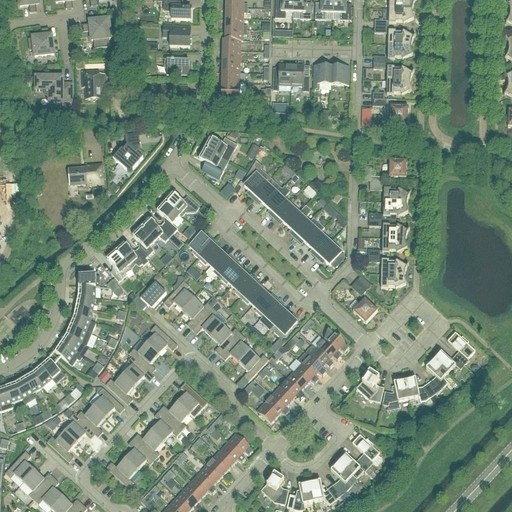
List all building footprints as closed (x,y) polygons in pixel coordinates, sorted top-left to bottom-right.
[(18,0),(20,9),(29,8),(30,15),(36,14),(36,15),(37,15),(36,7),(39,7),(38,0),(18,0)] [(55,0),(56,5),(65,4),(66,11),(72,10),(72,11),(73,11),(72,3),(75,3),(74,0),(55,0)] [(86,0),(87,1),(90,1),(91,9),(91,8),(98,8),(97,0),(100,0),(86,0)] [(243,0),(226,0),(226,11),(248,11),(248,6),(244,6),(244,0),(243,0)] [(286,14),(293,14),(293,0),(281,0),(281,7),(275,7),(275,21),(285,21),(286,14)] [(293,0),(293,14),(301,14),(301,21),(311,22),(311,8),(306,8),(306,0),(293,0)] [(325,15),(333,15),(333,0),(321,0),(321,8),(315,8),(315,22),(325,22),(325,15)] [(333,0),(333,15),(341,15),(341,22),(351,23),(351,9),(346,9),(346,0),(333,0)] [(389,0),(389,11),(412,12),(412,10),(413,9),(413,8),(413,6),(414,5),(415,4),(416,2),(416,1),(415,2),(414,3),(408,0),(389,0)] [(191,9),(179,8),(179,1),(163,1),(163,12),(165,14),(171,14),(171,21),(191,22),(191,9)] [(226,11),(225,21),(244,22),(244,16),(247,16),(248,11),(226,11)] [(412,12),(389,11),(389,23),(375,23),(374,35),(386,35),(386,29),(389,29),(389,25),(396,25),(396,24),(402,24),(403,26),(414,21),(414,22),(415,23),(416,23),(415,22),(414,20),(413,19),(413,18),(413,16),(412,15),(412,13),(412,12)] [(94,51),(93,51),(94,52),(96,51),(98,51),(100,50),(102,50),(104,50),(106,50),(109,50),(111,50),(111,49),(110,49),(109,41),(111,41),(109,21),(89,23),(90,26),(82,27),(82,28),(83,28),(83,34),(90,33),(91,43),(93,42),(94,51)] [(225,21),(225,32),(247,33),(247,28),(243,28),(244,22),(225,21)] [(170,40),(170,49),(190,50),(191,30),(164,29),(163,40),(170,40)] [(48,30),(41,31),(42,38),(33,39),(33,41),(29,41),(30,52),(34,52),(35,59),(54,57),(52,37),(49,38),(48,30)] [(225,32),(225,42),(225,43),(241,43),(243,44),(243,37),(247,37),(247,33),(225,32)] [(388,33),(388,47),(411,48),(411,47),(411,46),(411,45),(412,44),(412,42),(413,41),(414,40),(414,38),(415,37),(414,38),(413,39),(403,33),(402,35),(395,35),(396,33),(388,33)] [(223,42),(223,53),(241,54),(241,43),(225,43),(225,42),(223,42)] [(411,48),(388,47),(387,61),(395,61),(395,60),(401,60),(402,62),(412,56),(413,58),(414,59),(415,59),(414,58),(413,56),(412,54),(412,52),(411,51),(411,49),(411,48)] [(223,53),(222,64),(240,65),(241,54),(223,53)] [(183,64),(184,57),(165,56),(164,69),(167,71),(167,77),(189,78),(189,64),(183,64)] [(222,64),(222,75),(240,75),(240,65),(222,64)] [(279,88),(291,88),(292,68),(279,68),(279,78),(273,78),(273,93),(279,93),(279,88)] [(292,68),(291,88),(303,88),(303,94),(309,94),(309,79),(303,79),(304,68),(292,68)] [(331,87),(332,69),(314,68),(313,91),(320,92),(320,87),(331,87)] [(350,70),(332,69),(331,87),(349,88),(350,70)] [(387,69),(387,83),(410,84),(410,83),(410,82),(410,81),(411,79),(411,78),(412,77),(413,75),(413,74),(414,73),(413,74),(412,75),(402,69),(401,71),(394,71),(394,69),(387,69)] [(114,75),(115,97),(126,96),(125,74),(114,75)] [(222,75),(222,86),(240,86),(240,75),(222,75)] [(102,89),(105,89),(105,76),(82,77),(82,90),(85,90),(86,102),(103,102),(102,89)] [(49,106),(63,106),(63,103),(72,103),(72,86),(58,86),(58,85),(57,84),(56,84),(56,79),(36,79),(36,93),(43,93),(43,95),(44,96),(45,98),(47,99),(49,99),(49,106)] [(410,84),(387,83),(386,97),(394,97),(394,96),(400,96),(401,98),(411,92),(412,94),(413,95),(414,95),(413,93),(412,92),(411,91),(411,90),(411,88),(410,87),(410,85),(410,84)] [(222,86),(221,97),(239,97),(240,86),(222,86)] [(161,106),(178,106),(178,100),(188,100),(188,88),(162,88),(161,106)] [(239,97),(221,97),(221,108),(239,108),(239,102),(243,102),(243,97),(239,97)] [(269,97),(266,97),(261,97),(261,106),(269,106),(269,97)] [(390,126),(395,126),(399,129),(401,126),(408,126),(408,109),(398,109),(395,106),(393,108),(391,108),(390,126)] [(137,155),(140,151),(139,138),(125,139),(126,140),(127,147),(123,152),(122,151),(113,161),(127,172),(128,173),(132,173),(133,172),(143,160),(137,155)] [(210,141),(204,151),(222,160),(224,156),(232,157),(238,147),(225,140),(221,147),(210,141)] [(222,160),(204,151),(199,161),(210,167),(207,174),(220,181),(226,169),(219,165),(222,160)] [(312,170),(323,167),(321,158),(310,161),(312,170)] [(391,180),(392,182),(396,180),(406,180),(406,163),(400,163),(399,160),(394,163),(389,162),(389,180),(391,180)] [(86,170),(69,172),(70,188),(88,187),(88,189),(104,187),(102,167),(86,168),(86,170)] [(314,170),(315,179),(323,178),(321,169),(314,170)] [(271,181),(260,171),(244,189),(248,193),(246,196),(252,202),(271,181)] [(282,191),(271,181),(252,202),(259,208),(262,205),(266,209),(282,191)] [(282,191),(266,209),(269,212),(267,215),(273,221),(290,204),(285,199),(289,194),(284,189),(282,191)] [(384,191),(383,205),(406,205),(407,204),(407,202),(407,201),(408,200),(408,198),(409,197),(410,196),(411,195),(410,194),(409,196),(408,197),(399,191),(397,193),(391,193),(391,191),(384,191)] [(173,196),(165,205),(180,218),(187,209),(193,214),(198,209),(187,199),(182,204),(173,196)] [(333,202),(337,205),(341,199),(337,196),(333,202)] [(283,225),(287,228),(299,215),(295,212),(297,210),(290,204),(273,221),(280,228),(283,225)] [(167,222),(163,227),(174,237),(178,231),(172,226),(180,218),(165,205),(157,213),(167,222)] [(406,205),(383,205),(383,216),(369,216),(369,222),(396,223),(397,217),(398,219),(408,214),(409,215),(410,217),(410,216),(409,215),(408,214),(408,212),(407,211),(407,210),(407,208),(406,207),(406,205)] [(299,215),(287,228),(291,232),(288,235),(295,241),(311,223),(306,219),(311,213),(305,208),(299,215)] [(311,223),(295,241),(301,247),(304,244),(308,248),(320,235),(324,230),(313,221),(311,223)] [(149,222),(141,230),(155,244),(159,240),(165,245),(174,237),(163,227),(159,231),(149,222)] [(383,229),(382,241),(405,241),(406,240),(406,238),(406,237),(407,236),(407,234),(408,233),(409,232),(410,231),(409,230),(408,232),(407,233),(397,227),(396,229),(396,223),(369,222),(369,229),(383,229)] [(142,247),(138,252),(146,261),(154,253),(151,248),(155,244),(141,230),(133,238),(142,247)] [(309,254),(316,261),(332,243),(325,237),(324,238),(320,235),(308,248),(312,251),(309,254)] [(192,255),(199,261),(215,243),(208,237),(206,240),(201,236),(189,249),(193,253),(192,255)] [(405,241),(382,241),(382,255),(389,255),(389,253),(396,253),(397,255),(407,250),(408,251),(409,253),(409,252),(408,251),(407,250),(407,248),(406,247),(406,246),(406,244),(405,243),(405,241)] [(207,266),(211,269),(223,256),(219,253),(222,250),(215,243),(199,261),(205,267),(207,266)] [(332,243),(316,261),(322,267),(325,264),(329,268),(341,255),(337,251),(339,249),(332,243)] [(125,246),(116,253),(129,268),(133,265),(139,269),(142,267),(144,268),(149,264),(146,261),(138,252),(133,256),(125,246)] [(129,268),(116,253),(107,261),(115,271),(111,275),(119,284),(127,277),(124,272),(129,268)] [(213,274),(220,281),(236,263),(229,257),(227,260),(223,256),(211,269),(214,272),(213,274)] [(228,285),(232,289),(244,276),(240,272),(243,269),(236,263),(220,281),(226,287),(228,285)] [(382,263),(381,277),(404,277),(405,276),(405,274),(405,273),(406,272),(406,270),(407,269),(408,268),(409,267),(408,266),(406,269),(396,263),(395,265),(389,265),(389,263),(382,263)] [(79,278),(79,289),(96,289),(96,277),(93,277),(90,274),(85,278),(79,278)] [(234,294),(241,300),(257,283),(251,276),(248,279),(244,276),(232,289),(236,292),(234,294)] [(404,277),(381,277),(381,291),(388,291),(388,289),(395,289),(396,291),(406,286),(407,287),(408,288),(406,286),(406,284),(405,283),(405,282),(405,280),(404,279),(404,277)] [(361,278),(356,283),(366,293),(371,287),(361,278)] [(107,287),(110,290),(116,285),(113,282),(107,287)] [(249,305),(253,308),(265,295),(261,292),(264,289),(257,283),(241,300),(248,307),(249,305)] [(366,293),(356,283),(351,289),(361,298),(366,293)] [(174,305),(183,314),(195,301),(186,293),(189,289),(184,284),(164,306),(169,311),(174,305)] [(116,285),(110,290),(113,293),(118,288),(116,285)] [(132,304),(142,313),(147,308),(148,308),(150,307),(154,310),(166,296),(155,286),(141,301),(138,298),(132,304)] [(79,289),(78,299),(96,301),(96,289),(79,289)] [(255,314),(262,320),(278,302),(272,296),(269,299),(265,295),(253,308),(257,312),(255,314)] [(78,299),(76,309),(93,312),(96,301),(78,299)] [(187,327),(192,332),(212,310),(207,305),(204,309),(195,301),(183,314),(192,322),(187,327)] [(361,321),(366,326),(378,313),(370,306),(369,302),(367,303),(365,301),(353,314),(356,317),(358,322),(361,321)] [(285,308),(278,302),(262,320),(259,323),(270,333),(271,332),(286,315),(282,311),(285,308)] [(20,307),(8,316),(14,325),(27,316),(20,307)] [(76,309),(74,319),(91,324),(93,312),(76,309)] [(202,331),(211,340),(223,327),(214,319),(217,315),(212,310),(192,332),(197,337),(202,331)] [(290,319),(286,315),(271,332),(281,342),(300,322),(293,316),(290,319)] [(74,319),(70,328),(86,335),(91,337),(96,327),(90,324),(91,324),(74,319)] [(310,321),(306,326),(310,330),(315,326),(310,321)] [(310,330),(306,326),(302,331),(306,335),(310,330)] [(215,354),(220,358),(240,336),(235,331),(232,336),(223,327),(211,340),(220,348),(215,354)] [(86,335),(70,328),(66,338),(85,348),(86,349),(91,337),(86,335)] [(155,337),(146,346),(159,358),(167,349),(173,354),(178,348),(156,328),(151,333),(155,337)] [(323,342),(337,355),(340,352),(344,356),(349,351),(328,332),(327,332),(324,341),(323,342)] [(459,354),(455,358),(465,367),(469,363),(468,362),(475,353),(467,346),(468,344),(462,339),(461,340),(455,335),(447,343),(459,354)] [(230,357),(239,366),(251,353),(242,345),(245,341),(240,336),(220,358),(225,363),(230,357)] [(85,348),(66,338),(61,346),(79,358),(85,348)] [(323,342),(316,350),(330,363),(333,360),(337,363),(341,359),(337,355),(323,342)] [(79,358),(61,346),(55,355),(72,368),(76,362),(80,364),(82,360),(79,358)] [(129,357),(132,359),(151,377),(152,376),(156,372),(151,367),(159,358),(146,346),(138,355),(134,351),(129,357)] [(316,350),(313,348),(306,355),(322,371),(326,368),(330,371),(334,367),(330,363),(316,350)] [(251,353),(239,366),(248,374),(243,380),(248,385),(269,362),(263,358),(260,362),(251,353)] [(441,354),(433,362),(448,376),(455,368),(460,372),(465,367),(455,358),(450,363),(441,354)] [(322,371),(306,355),(298,363),(301,366),(315,379),(318,376),(322,379),(327,375),(322,371)] [(132,368),(123,377),(136,388),(144,379),(150,384),(155,379),(152,376),(151,377),(132,359),(128,364),(132,368)] [(49,362),(41,369),(52,382),(56,386),(65,378),(49,362)] [(433,382),(428,386),(435,397),(440,393),(447,386),(444,380),(448,376),(433,362),(426,370),(436,379),(433,382)] [(315,379),(301,366),(294,374),(308,387),(311,384),(315,387),(319,383),(315,379)] [(41,369),(33,376),(43,390),(52,382),(41,369)] [(262,373),(266,378),(269,380),(273,377),(265,370),(262,373)] [(294,374),(287,382),(300,395),(308,387),(294,374)] [(369,403),(380,405),(384,390),(378,389),(376,386),(380,382),(371,374),(356,391),(369,403)] [(33,376),(24,381),(33,396),(43,390),(33,376)] [(136,388),(123,377),(115,386),(111,382),(106,387),(128,408),(133,403),(127,397),(136,388)] [(415,380),(405,382),(409,402),(419,399),(415,380)] [(24,381),(16,386),(23,402),(26,407),(36,401),(33,396),(24,381)] [(287,382),(279,390),(293,403),(300,395),(287,382)] [(409,402),(405,382),(394,384),(396,395),(391,396),(385,394),(382,407),(388,409),(389,405),(398,403),(398,404),(409,402)] [(186,396),(178,405),(190,416),(199,407),(203,411),(207,406),(186,385),(181,391),(186,396)] [(251,385),(247,389),(252,393),(256,389),(251,385)] [(16,386),(6,390),(12,406),(23,402),(16,386)] [(435,397),(428,386),(423,390),(430,400),(435,397)] [(79,387),(76,391),(81,396),(84,393),(79,387)] [(252,393),(247,389),(243,394),(247,398),(252,393)] [(6,390),(0,391),(0,407),(1,410),(0,410),(1,414),(13,410),(12,406),(6,390)] [(279,390),(272,398),(286,411),(293,403),(279,390)] [(102,400),(94,409),(106,421),(114,411),(120,416),(125,411),(103,391),(98,396),(102,400)] [(70,396),(67,399),(72,405),(75,402),(70,396)] [(272,398),(265,406),(278,418),(281,415),(285,419),(289,415),(290,414),(286,411),(272,398)] [(72,405),(67,399),(64,402),(69,408),(72,405)] [(164,409),(159,414),(181,434),(186,429),(182,425),(190,416),(178,405),(169,414),(164,409)] [(278,418),(265,406),(257,414),(258,415),(258,418),(261,418),(271,427),(278,418)] [(81,414),(77,419),(96,437),(95,437),(98,440),(103,435),(98,429),(106,421),(94,409),(85,418),(81,414)] [(62,412),(54,419),(58,424),(66,418),(62,412)] [(10,413),(2,414),(3,426),(11,426),(10,413)] [(160,424),(152,433),(164,444),(172,435),(176,439),(181,434),(159,414),(155,419),(160,424)] [(73,425),(65,434),(77,446),(85,437),(91,442),(95,437),(96,437),(77,419),(74,416),(69,422),(73,425)] [(218,420),(211,429),(215,433),(223,425),(218,420)] [(248,430),(244,433),(250,440),(254,437),(248,430)] [(138,437),(133,442),(155,462),(160,457),(156,454),(164,444),(152,433),(143,442),(138,437)] [(77,446),(65,434),(56,443),(52,440),(47,445),(69,465),(74,460),(69,455),(77,446)] [(236,437),(228,445),(242,458),(245,455),(249,458),(253,454),(249,450),(250,450),(240,441),(240,438),(237,438),(236,437)] [(363,456),(359,461),(369,470),(373,465),(372,464),(380,456),(372,448),(373,447),(367,441),(366,443),(360,437),(352,446),(363,456)] [(200,440),(196,445),(200,449),(204,445),(200,440)] [(134,452),(126,461),(138,473),(146,464),(150,467),(155,462),(133,442),(128,447),(134,452)] [(200,449),(196,445),(192,449),(196,453),(200,449)] [(228,445),(221,453),(235,466),(238,462),(242,466),(246,461),(242,458),(228,445)] [(221,453),(213,461),(227,474),(235,466),(221,453)] [(14,477),(23,486),(35,473),(26,465),(31,459),(26,454),(5,476),(11,481),(14,477)] [(345,456),(338,464),(353,478),(360,470),(365,474),(369,470),(359,461),(355,465),(345,456)] [(138,473),(126,461),(117,470),(112,465),(107,470),(129,491),(134,485),(130,482),(138,473)] [(213,461),(206,469),(220,482),(227,474),(213,461)] [(337,484),(332,488),(340,499),(345,495),(351,488),(349,482),(353,478),(338,464),(330,473),(340,482),(337,484)] [(206,469),(199,477),(212,489),(220,482),(206,469)] [(372,470),(364,478),(372,485),(379,477),(372,470)] [(29,498),(34,503),(54,481),(49,476),(44,481),(35,473),(23,486),(32,494),(29,498)] [(199,477),(191,484),(205,497),(208,494),(213,498),(217,493),(212,489),(199,477)] [(280,489),(284,484),(276,477),(261,493),(274,505),(285,508),(288,493),(283,492),(280,489)] [(42,503),(51,511),(63,499),(54,491),(59,485),(54,481),(34,503),(39,507),(42,503)] [(309,484),(313,504),(324,502),(329,507),(335,503),(340,499),(332,488),(327,492),(322,493),(320,482),(309,484)] [(191,484),(184,492),(198,505),(205,497),(191,484)] [(302,506),(313,504),(309,484),(298,487),(302,506)] [(184,492),(177,500),(189,511),(191,511),(198,505),(184,492)] [(287,510),(293,511),(296,498),(290,497),(287,510)] [(77,511),(82,507),(77,502),(72,507),(63,499),(51,511),(77,511)] [(189,511),(177,500),(169,508),(173,511),(189,511)]
